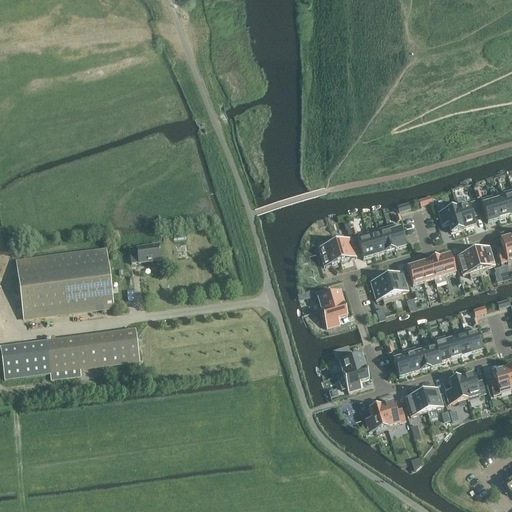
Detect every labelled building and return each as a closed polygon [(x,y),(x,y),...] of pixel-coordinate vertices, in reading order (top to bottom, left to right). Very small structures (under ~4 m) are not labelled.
[(511,191),(502,195),(509,218),(511,217),(511,191)] [(502,195),(492,198),(499,221),(509,218),(502,195)] [(491,198),(481,201),(488,225),(499,221),(492,198),(491,198)] [(469,205),(456,209),(463,231),(475,228),(472,219),(479,217),(475,203),(469,205)] [(444,213),(438,214),(442,228),(448,226),(451,235),(463,231),(456,209),(444,213)] [(389,228),(388,228),(395,252),(406,249),(400,230),(399,225),(389,228)] [(388,228),(378,231),(385,255),(395,252),(388,228)] [(378,231),(367,234),(374,258),(384,255),(385,255),(378,231)] [(367,234),(356,238),(363,261),(374,258),(367,234)] [(343,237),(333,240),(340,264),(356,259),(350,240),(344,242),(343,237)] [(503,250),(497,252),(501,265),(507,263),(508,266),(511,264),(511,237),(500,241),(503,250)] [(325,248),(318,250),(324,269),(340,264),(333,240),(323,243),(325,248)] [(136,249),(139,265),(161,262),(159,246),(136,249)] [(489,248),(473,253),(480,277),(479,272),(495,268),(489,248)] [(311,265),(319,264),(318,250),(310,251),(311,265)] [(16,265),(23,320),(114,309),(107,253),(16,265)] [(473,253),(457,258),(463,277),(469,275),(470,280),(480,277),(473,253)] [(450,256),(439,259),(446,283),(445,278),(455,275),(450,256)] [(439,259),(428,262),(436,286),(446,283),(439,259)] [(418,266),(424,285),(434,282),(435,286),(436,286),(428,262),(418,265),(418,266)] [(418,266),(407,269),(413,288),(424,284),(424,285),(418,266)] [(402,274),(386,279),(393,303),(403,300),(402,295),(408,294),(408,293),(402,275),(403,275),(402,274)] [(386,279),(370,284),(370,285),(371,284),(376,302),(376,303),(382,301),(384,306),(393,303),(386,279)] [(329,290),(316,294),(318,300),(317,300),(321,312),(319,313),(343,306),(344,306),(340,294),(331,297),(329,290)] [(343,306),(319,313),(322,325),(325,324),(327,331),(340,327),(342,326),(340,320),(347,318),(343,306)] [(475,329),(464,332),(471,356),(482,353),(476,334),(475,329)] [(140,364),(135,332),(46,344),(50,376),(51,382),(81,378),(80,372),(140,364)] [(454,335),(461,359),(471,356),(464,332),(454,335)] [(461,359),(454,335),(443,338),(450,362),(461,359)] [(443,338),(433,341),(441,368),(441,367),(441,365),(450,362),(443,338)] [(433,344),(423,347),(430,371),(431,370),(431,371),(441,368),(433,341),(432,342),(433,344)] [(46,344),(0,350),(4,382),(50,376),(46,344)] [(423,347),(413,350),(420,374),(430,371),(423,347)] [(403,353),(410,377),(420,374),(413,350),(403,353)] [(400,354),(392,356),(393,359),(399,380),(410,377),(403,353),(400,354)] [(350,354),(337,358),(339,364),(343,376),(365,369),(361,357),(352,360),(350,354)] [(365,369),(343,376),(348,394),(361,390),(359,384),(361,383),(369,381),(365,369)] [(495,383),(489,385),(493,398),(499,396),(511,392),(505,370),(493,373),(495,383)] [(473,375),(461,379),(468,404),(480,400),(479,398),(486,396),(482,383),(476,385),(473,375)] [(451,392),(445,394),(449,407),(467,402),(468,404),(461,379),(449,382),(451,392)] [(437,390),(421,395),(427,414),(443,409),(437,391),(437,390)] [(421,395),(405,400),(411,418),(411,419),(427,414),(421,395)] [(393,403),(381,407),(388,432),(400,428),(399,426),(405,424),(402,411),(395,413),(393,403)] [(365,422),(369,435),(375,433),(376,435),(388,432),(381,407),(369,411),(371,418),(371,420),(365,422)] [(443,413),(446,425),(460,422),(457,410),(443,413)] [(418,426),(412,428),(416,441),(422,439),(418,426)]
